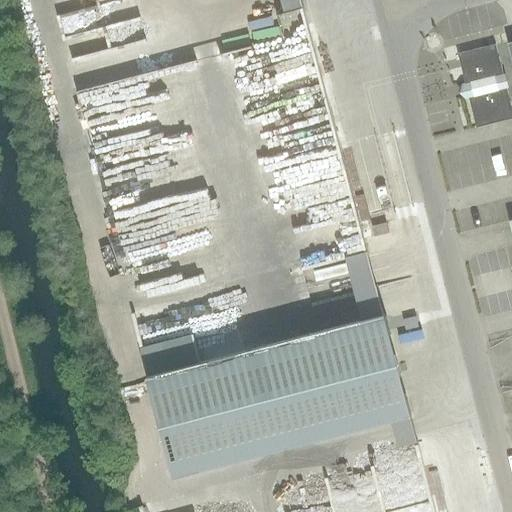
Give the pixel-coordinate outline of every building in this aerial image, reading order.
[(283,0),(286,9),(305,4),(304,0),(283,0)] [(109,24),(113,55),(144,51),(140,19),(109,24)] [(316,31),(79,83),(122,279),(359,228),(316,31)] [(476,128),(511,118),(511,109),(496,44),(458,54),(476,128)] [(375,236),(389,233),(386,223),(372,227),(375,236)] [(380,314),(385,313),(370,249),(352,253),(366,309),(378,307),(380,314)] [(142,349),(150,378),(175,474),(410,413),(384,317),(199,365),(192,336),(142,349)]
